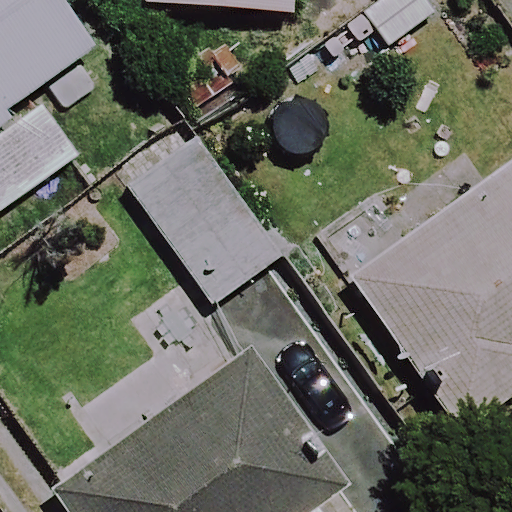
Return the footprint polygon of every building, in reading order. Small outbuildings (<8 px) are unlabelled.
[(0,0),(0,218),(80,160),(30,93),(85,52),(46,0),(0,0)] [(279,19),(280,0),(138,0),(137,8),(279,19)] [(290,245),(210,139),(130,198),(210,305),(290,245)] [(345,287),(474,445),(511,413),(511,166),(505,157),(345,287)] [(48,498),(57,511),(336,511),(236,367),(48,498)]
